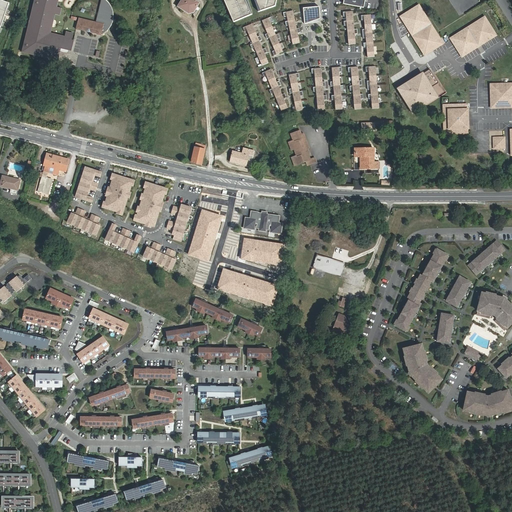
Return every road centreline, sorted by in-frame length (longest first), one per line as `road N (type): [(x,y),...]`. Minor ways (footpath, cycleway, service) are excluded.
road 1 (primary): [(293,190),(511,196)]
road 2 (residential): [(187,374),(186,443),(84,442),(54,423)]
road 3 (primary): [(180,166),(0,121)]
road 4 (residential): [(111,158),(98,210),(149,232),(160,228),(178,176)]
